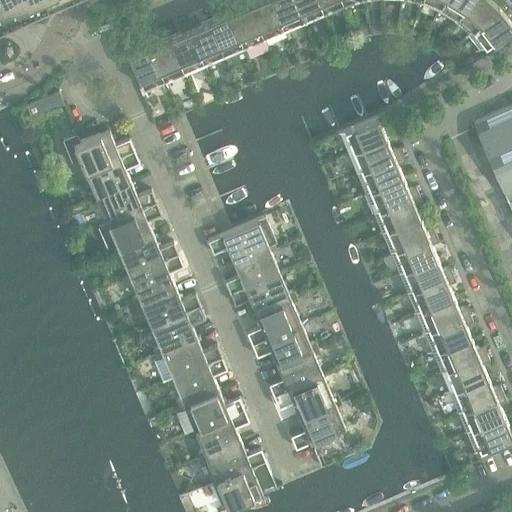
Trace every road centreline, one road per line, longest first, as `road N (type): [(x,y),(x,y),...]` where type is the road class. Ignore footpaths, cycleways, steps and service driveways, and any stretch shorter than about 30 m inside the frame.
road 1 (residential): [(131,99),(289,475)]
road 2 (residential): [(511,350),(419,134),(511,72)]
road 3 (residential): [(107,36),(70,85),(84,116),(131,99)]
